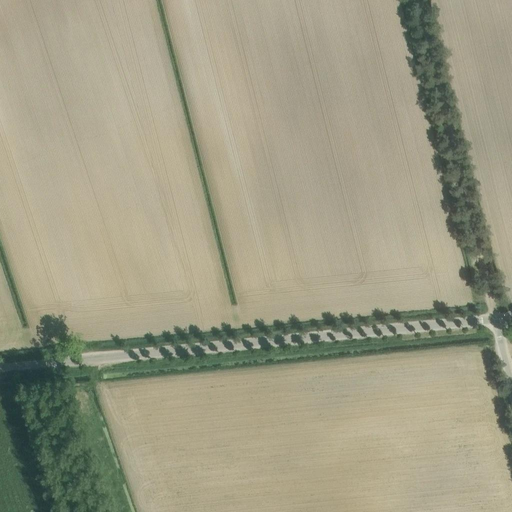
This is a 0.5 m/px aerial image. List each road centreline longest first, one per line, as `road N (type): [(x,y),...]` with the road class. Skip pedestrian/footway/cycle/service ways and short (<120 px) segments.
road 1 (unclassified): [(0,368),(491,316)]
road 2 (track): [(491,316),(418,0)]
